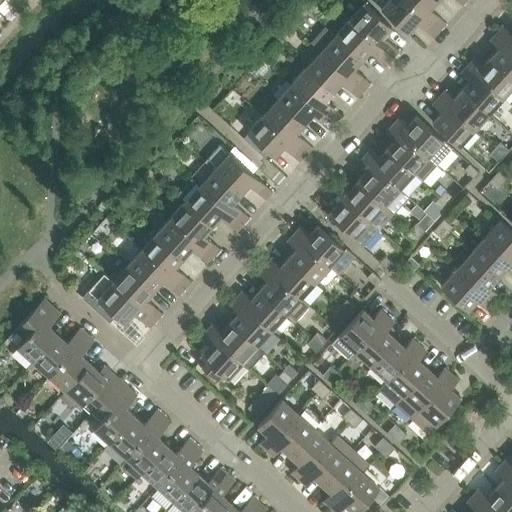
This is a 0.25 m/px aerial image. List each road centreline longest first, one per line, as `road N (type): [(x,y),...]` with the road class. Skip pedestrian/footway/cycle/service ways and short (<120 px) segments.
road 1 (residential): [(138,366),(395,82),(424,72),(491,0)]
road 2 (residential): [(297,511),(138,366)]
road 3 (residential): [(420,511),(511,417)]
